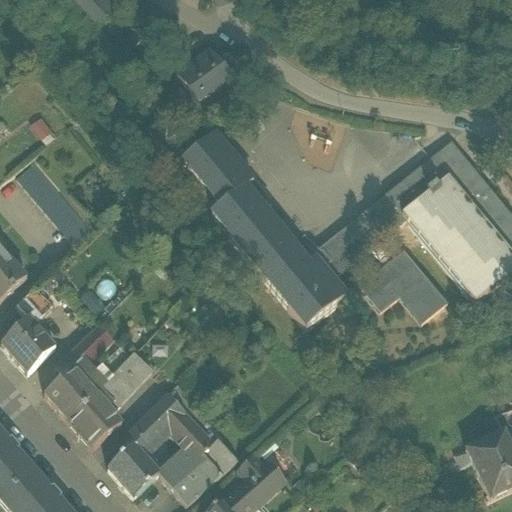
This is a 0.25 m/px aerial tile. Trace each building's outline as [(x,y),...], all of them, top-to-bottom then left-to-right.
[(104,0),(76,0),(71,5),(98,36),(99,37),(120,17),(104,0)] [(193,78),(211,64),(209,61),(190,75),(193,78)] [(175,87),(195,113),(229,87),(211,64),(193,78),(190,75),(175,87)] [(40,122),(29,127),(37,144),(48,138),(40,122)] [(180,170),(218,217),(242,198),(258,217),(266,211),(211,145),(180,170)] [(511,229),(450,154),(431,170),(511,269),(511,229)] [(15,183),(36,208),(54,192),(33,168),(15,183)] [(511,282),(511,269),(431,170),(429,168),(383,206),(386,209),(403,231),(472,315),(511,282)] [(90,236),(54,192),(36,208),(74,253),(90,236)] [(305,275),(258,217),(242,198),(218,217),(209,224),(210,226),(211,226),(224,242),(304,341),(343,308),(329,291),(312,270),(305,275)] [(312,270),(329,291),(369,259),(376,253),(382,248),(364,227),(386,209),(383,206),(309,266),(312,270)] [(364,227),(382,248),(403,231),(386,209),(364,227)] [(369,259),(383,276),(391,269),(385,261),(384,263),(376,253),(369,259)] [(401,261),(391,269),(383,276),(356,298),(377,324),(396,308),(419,336),(445,314),(401,261)] [(0,307),(12,297),(11,296),(24,284),(9,267),(2,273),(0,270),(0,307)] [(26,323),(28,321),(45,304),(34,294),(15,313),(26,323)] [(52,311),(45,304),(28,321),(34,328),(52,311)] [(0,350),(26,381),(57,355),(34,328),(28,321),(26,323),(0,350)] [(43,401),(66,427),(94,401),(83,388),(77,381),(111,347),(96,332),(53,376),(61,383),(43,401)] [(93,380),(103,392),(129,364),(118,354),(93,380)] [(103,392),(94,401),(105,413),(111,408),(116,413),(150,378),(133,361),(129,364),(103,392)] [(103,392),(93,380),(92,380),(83,388),(94,401),(103,392)] [(140,425),(155,440),(181,416),(166,399),(140,425)] [(105,413),(94,401),(66,427),(90,456),(120,430),(105,413)] [(165,438),(167,440),(187,422),(181,416),(155,440),(159,444),(165,438)] [(213,449),(187,422),(167,440),(183,457),(157,480),(158,480),(157,481),(183,511),(186,511),(237,466),(218,445),(213,449)] [(122,444),(130,452),(132,451),(141,462),(159,444),(155,440),(140,425),(122,444)] [(0,500),(1,502),(33,475),(16,455),(17,454),(9,445),(8,446),(0,436),(0,500)] [(483,504),(486,509),(511,496),(511,458),(503,439),(464,458),(486,503),(483,504)] [(157,480),(141,462),(132,451),(130,452),(106,475),(132,504),(157,481),(158,480),(157,480)] [(346,465),(356,476),(370,463),(360,452),(346,465)] [(236,477),(243,485),(260,470),(252,462),(236,477)] [(247,489),(228,506),(233,511),(238,511),(241,510),(243,511),(250,511),(257,506),(277,489),(260,470),(243,485),(247,489)] [(50,494),(33,475),(1,502),(9,511),(64,511),(58,504),(59,502),(51,493),(50,494)] [(290,494),(300,505),(309,496),(299,485),(290,494)] [(233,511),(228,506),(224,502),(212,511),(233,511)]
